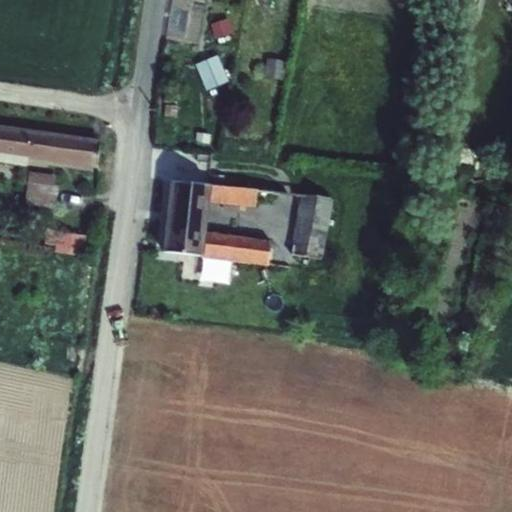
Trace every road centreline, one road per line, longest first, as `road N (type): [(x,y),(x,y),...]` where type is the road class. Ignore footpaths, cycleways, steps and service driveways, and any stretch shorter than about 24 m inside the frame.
road 1 (residential): [(160,0),(133,116),(94,511)]
road 2 (track): [(0,96),(133,116)]
